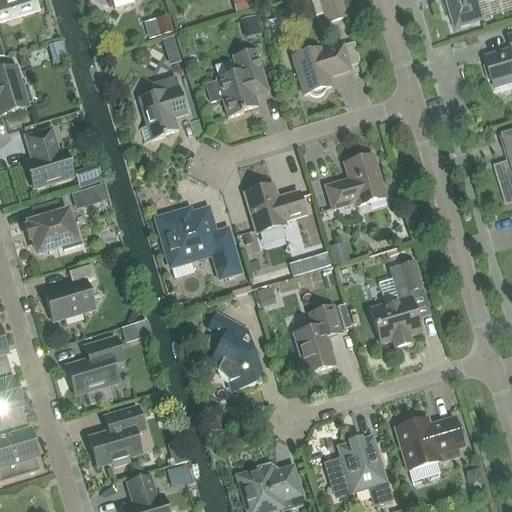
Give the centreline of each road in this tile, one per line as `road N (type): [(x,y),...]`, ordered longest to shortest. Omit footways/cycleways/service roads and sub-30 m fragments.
road 1 (residential): [(412,102),(490,357)]
road 2 (residential): [(0,264),(73,511)]
road 3 (residential): [(490,357),(287,419)]
road 4 (residential): [(412,102),(213,160)]
